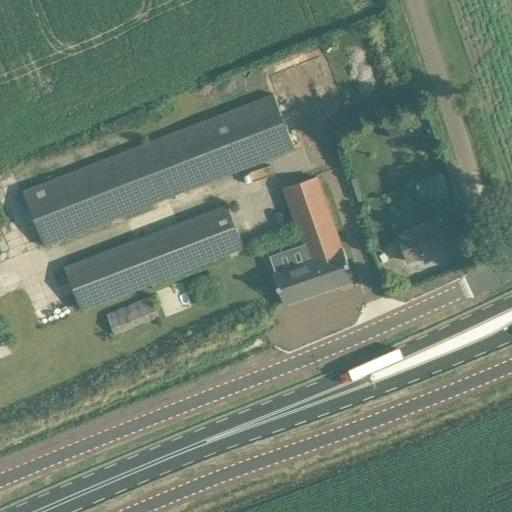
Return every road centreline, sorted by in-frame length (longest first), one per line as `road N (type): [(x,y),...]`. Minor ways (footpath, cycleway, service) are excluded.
road 1 (unclassified): [(511,268),(0,482)]
road 2 (unclassified): [(132,511),(511,366)]
road 3 (track): [(500,274),(410,0)]
road 4 (primary): [(36,511),(297,405)]
road 5 (primary): [(511,300),(297,405)]
road 6 (primary): [(297,405),(378,388),(511,335)]
